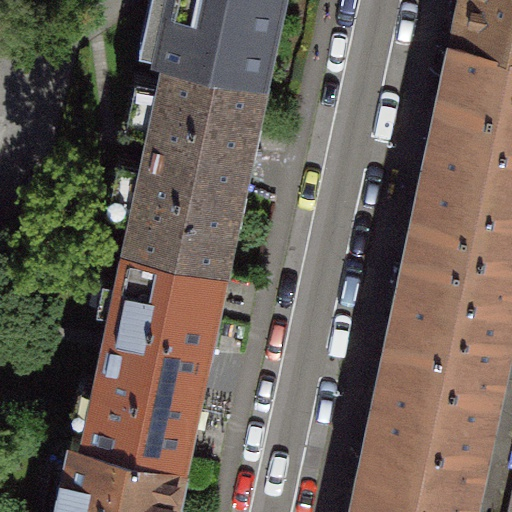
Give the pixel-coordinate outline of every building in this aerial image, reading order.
[(171,0),(161,50),(172,52),(267,72),(281,0),(171,0)] [(511,0),(465,0),(458,32),(511,44),(511,0)] [(511,44),(458,32),(432,157),(511,174),(511,44)] [(225,265),(267,72),(172,52),(130,243),(225,265)] [(511,174),(432,157),(400,304),(499,327),(509,283),(511,283),(511,174)] [(183,459),(225,265),(130,243),(88,438),(183,459)] [(400,304),(381,391),(480,413),(490,370),(502,373),(511,329),(499,327),(400,304)] [(381,391),(355,511),(459,511),(480,413),(381,391)] [(171,511),(183,459),(88,438),(76,436),(59,511),(171,511)]
